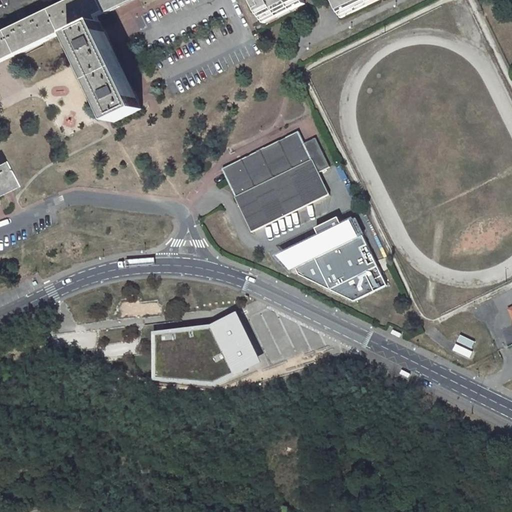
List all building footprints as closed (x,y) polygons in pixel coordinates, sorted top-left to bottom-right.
[(102,0),(71,0),(0,35),(0,62),(71,28),(117,125),(144,112),(100,15),(108,11),(102,0)] [(111,11),(132,0),(102,0),(108,11),(110,10),(111,11)] [(261,0),(267,12),(293,0),(261,0)] [(335,0),(340,10),(361,0),(335,0)] [(258,236),(334,198),(323,176),(337,168),(321,137),(307,145),(301,132),(225,171),(258,236)] [(0,199),(14,193),(2,166),(0,166),(0,199)] [(364,240),(356,224),(347,228),(355,244),(362,241),(364,240)] [(313,264),(326,294),(376,272),(362,241),(355,244),(347,228),(333,234),(331,231),(324,235),(325,237),(311,244),(319,261),(313,264)] [(303,248),(310,265),(313,264),(319,261),(311,244),(303,248)] [(239,312),(233,314),(257,365),(263,362),(239,312)] [(212,325),(154,332),(155,381),(218,387),(257,365),(233,314),(212,325)] [(460,334),(454,350),(470,357),(476,340),(460,334)]
